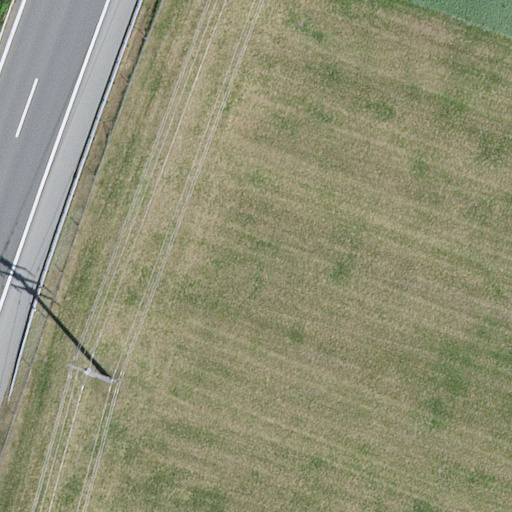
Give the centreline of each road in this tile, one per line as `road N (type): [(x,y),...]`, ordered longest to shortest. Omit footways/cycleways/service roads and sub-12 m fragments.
road 1 (motorway): [(0,193),(71,0)]
road 2 (track): [(511,42),(394,0)]
